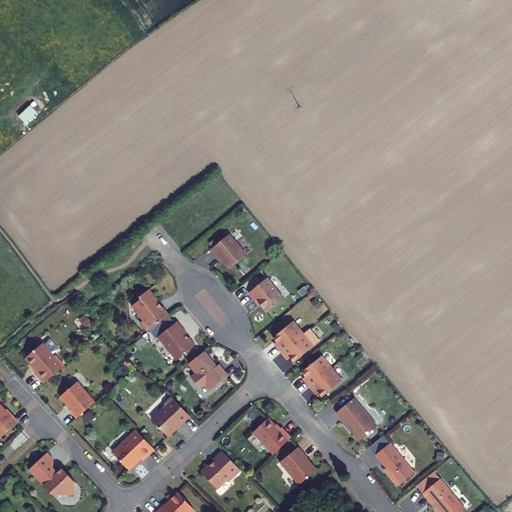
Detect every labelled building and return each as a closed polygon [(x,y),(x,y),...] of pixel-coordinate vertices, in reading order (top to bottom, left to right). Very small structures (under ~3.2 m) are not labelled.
[(26,125),(39,114),(32,107),(20,118),(26,125)] [(233,235),(215,251),(222,259),(223,258),(233,270),(250,256),(233,235)] [(269,277),(251,292),(259,301),(260,300),(270,312),(287,298),(269,277)] [(150,331),(171,315),(165,307),(162,306),(162,303),(159,303),(160,300),(160,299),(151,289),(142,296),(143,298),(135,305),(146,319),(144,321),(144,324),(150,331)] [(180,320),(161,335),(180,359),(198,345),(187,331),(188,330),(180,320)] [(279,346),(284,351),(306,333),(296,321),(276,337),(282,344),(279,346)] [(306,333),(284,351),(289,357),(291,355),(296,362),(316,346),(306,333)] [(38,370),(47,381),(68,364),(59,353),(57,355),(46,341),(29,356),(40,369),(38,370)] [(217,363),(207,350),(192,362),(199,372),(194,375),(204,387),(208,384),(212,390),(231,375),(222,363),(218,367),(216,364),(217,363)] [(307,380),(312,385),(334,367),(324,355),(304,371),(310,378),(307,380)] [(334,367),(312,385),(317,391),(319,389),(324,396),(344,380),(334,367)] [(73,409),(79,416),(98,401),(80,380),(63,395),(74,408),(73,409)] [(192,415),(174,396),(167,403),(167,406),(154,418),(170,435),(178,428),(178,427),(182,423),(183,424),(192,415)] [(355,397),(338,411),(360,439),(378,425),(355,397)] [(8,409),(0,400),(0,438),(1,440),(21,421),(9,408),(8,409)] [(276,453),(293,437),(284,427),(281,429),(270,418),(256,431),(276,453)] [(146,459),(158,448),(139,428),(115,450),(132,468),(144,457),(146,459)] [(395,441),(380,453),(393,470),(391,471),(401,485),(419,472),(395,441)] [(301,484),(319,469),(309,458),(310,457),(300,446),(282,461),(301,484)] [(240,466),(225,450),(216,458),(216,460),(216,461),(204,472),(218,487),(228,478),(230,478),(236,472),(236,470),(240,466)] [(58,458),(52,451),(33,468),(56,493),(78,494),(79,481),(66,467),(61,472),(57,472),(58,458)] [(420,484),(427,493),(444,479),(437,470),(420,484)] [(444,479),(427,493),(441,510),(443,508),(445,511),(465,511),(469,509),(444,479)] [(167,503),(157,511),(191,511),(196,507),(180,491),(171,500),(171,501),(168,504),(167,503)]
